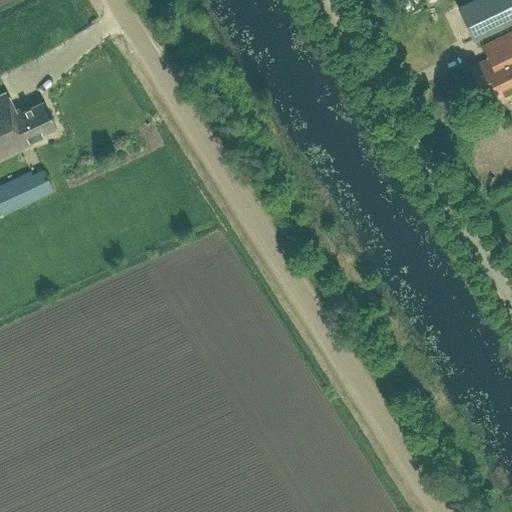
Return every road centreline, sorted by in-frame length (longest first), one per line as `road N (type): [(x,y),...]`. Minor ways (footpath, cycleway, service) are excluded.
road 1 (unclassified): [(439,511),(111,0)]
road 2 (unclassified): [(511,303),(325,0)]
